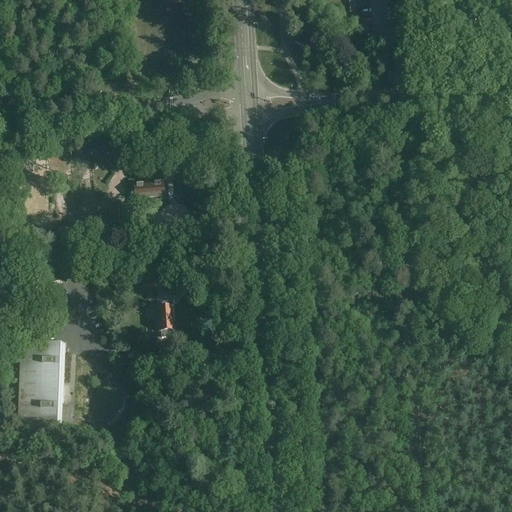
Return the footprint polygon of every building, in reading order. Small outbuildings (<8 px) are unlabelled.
[(356,6),(357,14),(367,13),(366,5),(356,6)] [(139,203),(165,200),(163,182),(133,184),(135,202),(138,202),(139,203)] [(113,240),(126,239),(125,231),(126,231),(125,228),(130,227),(128,210),(124,211),(124,207),(121,207),(121,206),(110,207),(112,232),(113,240)] [(143,278),(156,277),(156,268),(142,269),(143,278)] [(172,307),(157,308),(159,332),(173,331),(172,307)] [(45,431),(62,434),(67,406),(60,405),(61,388),(62,388),(64,343),(37,342),(37,344),(21,343),(17,429),(45,430),(45,431)]
